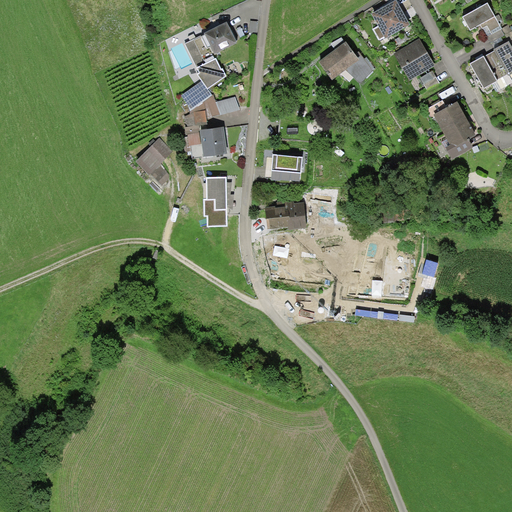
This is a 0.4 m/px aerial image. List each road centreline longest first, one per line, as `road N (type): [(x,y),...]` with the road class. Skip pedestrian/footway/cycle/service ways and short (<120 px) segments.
road 1 (track): [(255,275),(297,342),(372,426),(409,511)]
road 2 (residential): [(267,0),(246,211),(255,275)]
road 3 (track): [(269,305),(238,295),(168,249),(175,182)]
road 4 (track): [(168,249),(152,241),(107,245),(0,291)]
road 5 (residential): [(511,141),(491,135),(415,0)]
